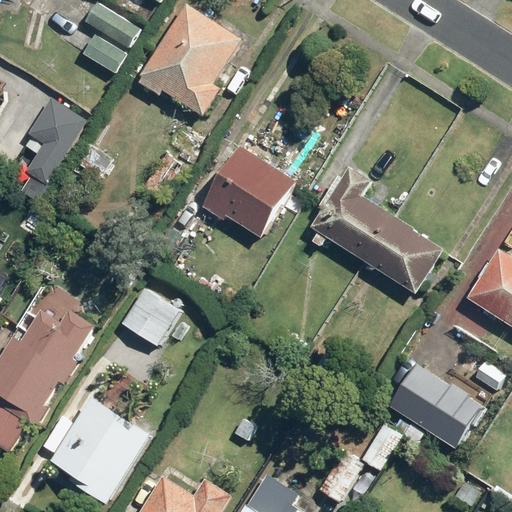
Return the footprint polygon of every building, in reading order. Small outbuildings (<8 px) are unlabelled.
[(250,41),(192,5),(144,83),(166,97),(169,94),(211,119),(229,90),(222,86),(250,41)] [(147,30),(109,9),(99,28),(137,48),(147,30)] [(133,54),(97,34),(85,55),(121,75),(133,54)] [(93,122),(56,99),(33,136),(48,146),(31,174),(36,177),(25,194),(45,206),(57,186),(54,184),(93,122)] [(118,159),(93,143),(76,169),(100,185),(118,159)] [(303,183),(246,147),(207,209),(229,223),(232,218),(267,240),(303,183)] [(192,166),(174,153),(148,189),(167,202),(192,166)] [(330,210),(318,228),(422,295),(450,251),(367,197),(376,182),(356,169),(349,180),(345,178),(326,207),(330,210)] [(492,264),(483,277),(486,280),(474,299),(511,324),(511,254),(506,250),(496,266),(492,264)] [(186,313),(151,289),(127,324),(163,348),(186,313)] [(81,360),(101,328),(75,311),(68,323),(47,310),(27,342),(20,338),(0,368),(0,444),(15,453),(34,424),(38,426),(39,425),(43,428),(55,410),(50,407),(66,383),(70,386),(85,363),(81,360)] [(493,324),(470,310),(459,329),(483,342),(493,324)] [(485,360),(457,343),(449,356),(477,373),(485,360)] [(424,365),(395,407),(462,451),(490,409),(424,365)] [(75,482),(114,507),(159,437),(99,399),(57,466),(77,479),(75,482)] [(405,442),(385,429),(366,459),(386,472),(405,442)] [(369,463),(349,451),(323,494),(344,506),(369,463)] [(273,475),(248,511),(308,511),(301,507),(307,496),(273,475)] [(229,511),(238,497),(211,480),(200,497),(169,477),(146,511),(229,511)]
